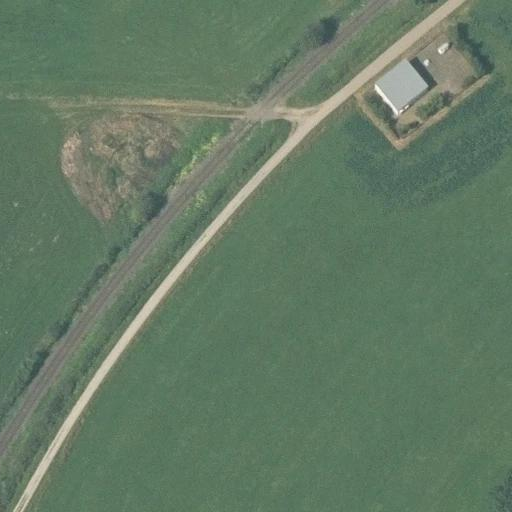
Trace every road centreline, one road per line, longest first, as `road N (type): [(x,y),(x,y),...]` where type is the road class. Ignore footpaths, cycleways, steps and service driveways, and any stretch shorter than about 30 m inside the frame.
road 1 (track): [(16,511),(101,372),(181,266),(345,87),(453,0)]
road 2 (track): [(149,114),(314,121)]
